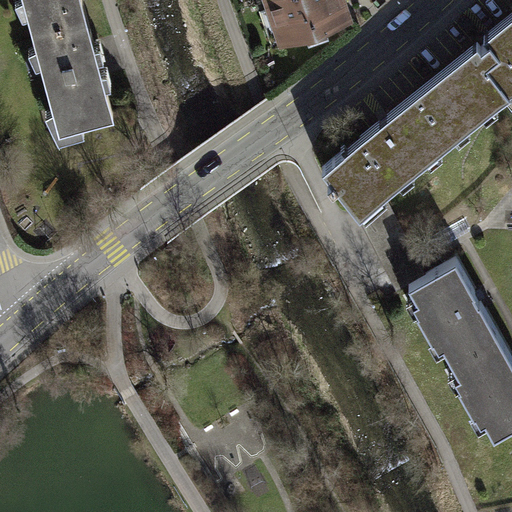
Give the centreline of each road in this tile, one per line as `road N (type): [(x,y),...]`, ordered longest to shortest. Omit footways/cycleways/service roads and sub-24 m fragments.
road 1 (tertiary): [(15,328),(435,0)]
road 2 (track): [(112,360),(201,511)]
